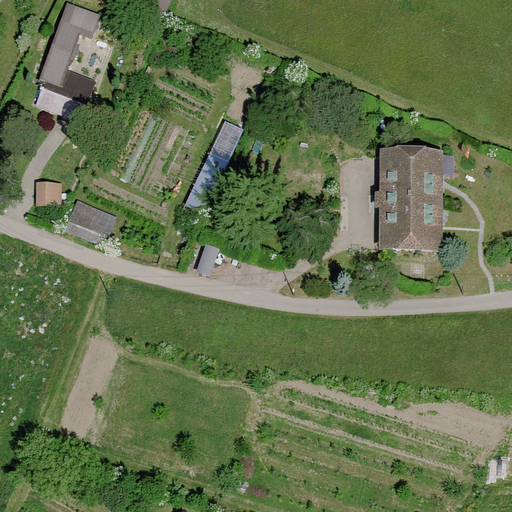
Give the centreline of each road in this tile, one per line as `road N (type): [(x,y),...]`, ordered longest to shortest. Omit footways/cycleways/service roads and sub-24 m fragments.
road 1 (unclassified): [(511,297),(367,309),(278,302),(109,263),(0,222)]
road 2 (track): [(0,496),(91,306),(88,256)]
